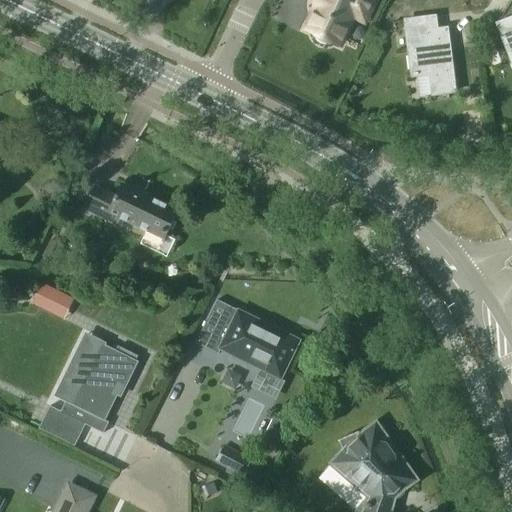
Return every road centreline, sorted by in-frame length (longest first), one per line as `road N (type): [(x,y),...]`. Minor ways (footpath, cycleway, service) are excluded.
road 1 (tertiary): [(465,290),(356,178),(208,98)]
road 2 (tertiary): [(208,98),(4,0)]
